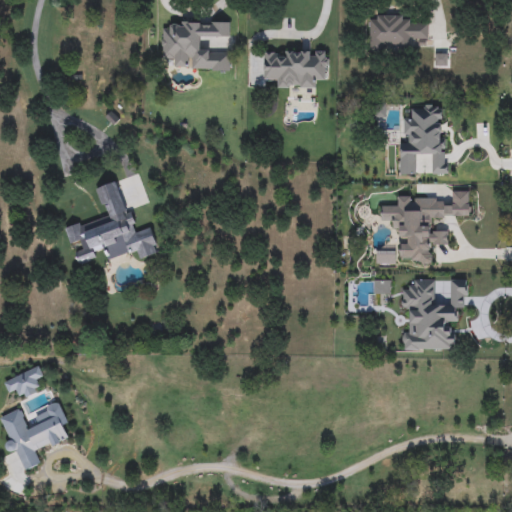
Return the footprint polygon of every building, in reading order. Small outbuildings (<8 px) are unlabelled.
[(369,16),(407,17),(407,25),(427,25),(427,44),(388,43),(388,53),(369,53),(369,16)] [(95,28),(95,66),(76,66),(76,51),(66,51),(66,28),(95,28)] [(427,188),(406,188),(406,139),(427,139),(427,188)] [(114,181),(145,178),(151,245),(115,248),(111,199),(115,198),(114,181)] [(402,234),(402,253),(390,253),(390,234),(402,234)] [(447,309),(458,309),(458,293),(480,293),(480,345),(457,345),(457,331),(447,331),(447,309)] [(359,328),(359,342),(334,341),(334,327),(359,328)]
